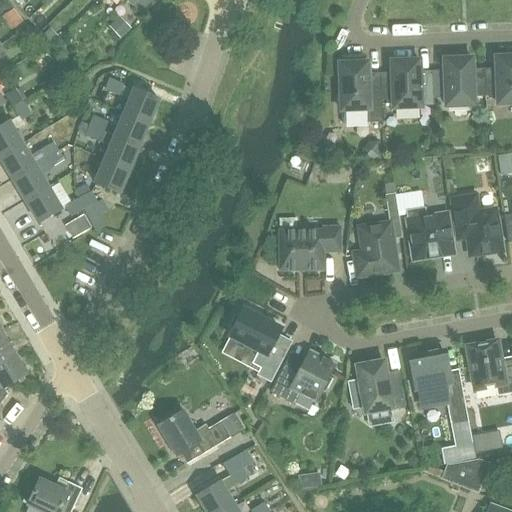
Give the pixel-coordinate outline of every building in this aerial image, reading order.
[(116,39),(129,27),(121,18),(108,31),(116,39)] [(43,35),(51,46),(58,40),(50,30),(43,35)] [(497,68),(485,68),(486,97),(499,96),(500,103),(511,102),(511,57),(497,58),(497,68)] [(473,97),(486,97),(485,68),(471,69),(471,63),(464,63),(464,59),(445,60),(445,70),(432,71),(433,99),(435,99),(447,98),(447,105),(473,104),(473,97)] [(420,105),(435,105),(435,99),(433,99),(432,71),(419,71),(419,65),(412,65),(411,62),(392,62),(392,72),(380,73),(381,101),(394,100),(394,107),(420,106),(420,105)] [(366,63),(340,65),(341,78),(336,79),(337,91),(341,91),(342,110),(368,109),(368,101),(381,101),(380,73),(367,74),(366,63)] [(120,95),(125,83),(110,77),(105,89),(120,95)] [(13,107),(25,101),(17,88),(6,95),(13,107)] [(134,89),(125,113),(148,123),(158,99),(134,89)] [(33,114),(25,101),(14,108),(22,121),(33,114)] [(125,113),(115,136),(139,146),(148,123),(125,113)] [(94,115),(89,126),(104,132),(109,121),(94,115)] [(23,143),(10,121),(0,126),(0,155),(0,156),(23,143)] [(100,142),(104,132),(89,126),(85,135),(100,142)] [(115,136),(105,160),(129,169),(139,146),(115,136)] [(37,151),(43,160),(59,150),(54,141),(37,151)] [(324,146),(311,142),(307,155),(320,159),(324,146)] [(0,156),(13,178),(36,165),(30,155),(23,143),(0,156)] [(60,151),(43,161),(49,170),(65,160),(60,151)] [(119,193),(129,169),(105,160),(96,183),(119,193)] [(13,178),(26,200),(49,187),(41,175),(36,165),(13,178)] [(39,222),(62,209),(49,187),(26,200),(39,222)] [(97,203),(91,191),(78,198),(84,209),(94,204),(97,203)] [(395,193),(385,195),(389,220),(399,218),(395,193)] [(476,195),(450,199),(455,226),(465,224),(470,255),(501,250),(494,210),(479,213),(476,195)] [(65,205),(71,216),(84,209),(78,198),(65,205)] [(425,207),(406,210),(413,260),(453,254),(447,214),(427,217),(425,207)] [(511,213),(503,215),(508,243),(511,242),(511,213)] [(83,215),(75,221),(83,233),(91,228),(83,215)] [(359,228),(363,253),(354,255),(358,276),(397,270),(389,224),(359,228)] [(322,230),(279,231),(279,271),(323,270),(323,252),(340,252),(340,227),(321,227),(322,230)] [(235,338),(235,339),(244,343),(242,347),(256,355),(253,362),(252,364),(260,368),(256,375),(271,383),(284,358),(270,351),(278,334),(281,330),(243,310),(240,315),(235,315),(230,326),(232,330),(229,335),(235,338)] [(0,360),(14,352),(1,331),(0,331),(0,360)] [(476,346),(467,347),(475,389),(495,386),(497,396),(511,393),(511,365),(501,367),(497,342),(487,344),(487,341),(476,343),(476,346)] [(4,387),(27,374),(15,351),(14,352),(0,360),(0,411),(4,406),(1,403),(8,394),(4,387)] [(284,365),(270,392),(294,404),(299,393),(315,401),(320,391),(325,393),(332,378),(328,376),(334,364),(309,352),(298,373),(284,365)] [(438,353),(416,357),(420,381),(417,382),(420,400),(421,405),(446,400),(450,425),(468,422),(459,374),(449,376),(448,371),(447,364),(441,365),(438,353)] [(360,379),(347,381),(352,409),(365,407),(366,412),(390,407),(391,411),(405,408),(400,379),(389,381),(386,379),(386,378),(385,373),(383,362),(357,367),(360,379)] [(231,437),(222,420),(209,428),(206,424),(195,430),(183,411),(159,425),(177,455),(204,438),(211,449),(231,437)] [(470,437),(471,443),(474,454),(500,449),(497,432),(470,437)] [(474,454),(471,443),(454,446),(457,462),(474,459),(474,454)] [(246,450),(223,463),(236,486),(249,478),(244,468),(253,463),(246,450)] [(478,492),(490,463),(480,459),(448,464),(442,479),(478,492)] [(344,480),(350,472),(341,466),(335,474),(344,480)] [(55,485),(41,479),(29,504),(45,511),(72,511),(83,489),(69,482),(59,478),(55,485)] [(220,481),(198,494),(208,511),(219,511),(234,503),(220,481)] [(251,511),(268,511),(270,511),(265,502),(251,510),(251,511)] [(486,511),(511,511),(511,510),(490,502),(486,511)] [(238,511),(234,503),(219,511),(238,511)]
